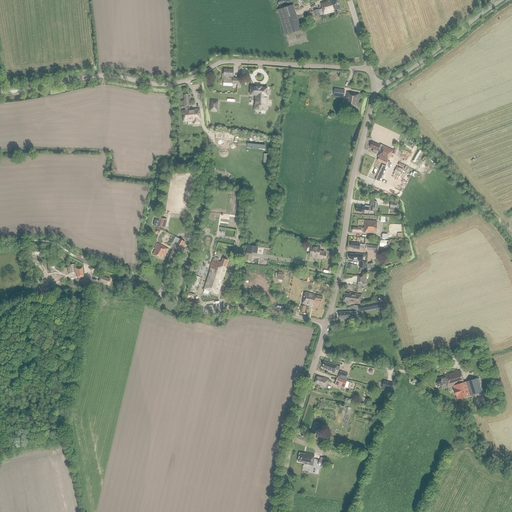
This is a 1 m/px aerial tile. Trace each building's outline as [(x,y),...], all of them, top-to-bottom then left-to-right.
[(336,0),(335,0),(331,1),(331,0),(330,0),(321,3),(322,7),(322,8),(318,9),(314,10),(313,11),(313,13),(314,12),(316,17),(334,11),(334,10),(339,8),(336,0)] [(300,30),(292,6),(277,10),(285,34),(300,30)] [(233,69),(224,69),(224,76),(222,75),(222,79),(223,80),(223,83),(232,83),(232,84),(238,84),(238,78),(229,78),(229,76),(233,77),(233,69)] [(267,96),(267,88),(261,88),(262,87),(257,87),(251,87),(250,95),(256,95),(255,109),(267,110),(268,96),(267,96)] [(334,89),(333,96),(343,97),(344,90),(334,89)] [(357,107),(359,94),(351,92),(351,93),(347,92),(345,104),(343,104),(339,103),(338,107),(342,107),(344,107),(344,111),(355,112),(356,107),(357,107)] [(188,94),(184,94),(184,100),(183,100),(184,107),(185,107),(185,111),(182,111),(183,121),(194,120),(194,124),(199,123),(199,120),(200,120),(199,109),(194,110),(189,110),(189,106),(191,106),(190,97),(188,97),(188,94)] [(222,132),(218,131),(217,137),(233,140),(234,134),(222,132)] [(393,150),(392,149),(380,144),(379,146),(372,142),(370,147),(374,149),(372,152),(376,154),(378,151),(380,152),(377,157),(379,157),(377,160),(386,164),(387,161),(388,161),(393,150)] [(382,165),(377,176),(383,178),(388,167),(382,165)] [(375,211),(377,201),(371,201),(370,206),(366,205),(366,207),(361,206),(361,207),(357,207),(356,211),(360,212),(364,213),(364,210),(375,211)] [(155,219),(153,225),(161,227),(160,230),(163,230),(166,219),(159,217),(159,220),(155,219)] [(376,233),(377,221),(365,220),(365,227),(357,227),(357,228),(352,227),(352,232),(354,232),(354,233),(362,233),(362,231),(364,232),(376,233)] [(180,239),(176,246),(181,248),(185,241),(180,239)] [(153,255),(161,259),(163,255),(165,256),(169,249),(157,243),(154,249),(156,250),(153,255)] [(320,247),(311,245),(310,252),(309,252),(308,253),(308,255),(308,256),(309,256),(309,257),(322,259),(322,258),(325,258),(326,254),(324,254),(324,251),(320,251),(320,247)] [(203,289),(218,294),(226,269),(228,260),(222,258),(221,262),(212,259),(210,268),(203,289)] [(68,268),(68,274),(77,273),(77,278),(84,277),(82,268),(76,268),(75,264),(69,265),(70,267),(68,268)] [(195,275),(192,284),(197,286),(200,277),(195,275)] [(101,276),(99,281),(108,284),(110,280),(101,276)] [(310,293),(305,292),(302,304),(309,305),(309,304),(317,306),(318,301),(321,302),(323,297),(310,294),(310,293)] [(187,304),(196,306),(197,301),(191,300),(192,298),(194,298),(194,295),(188,293),(188,297),(189,298),(189,300),(187,299),(187,304)] [(360,304),(361,295),(350,293),(350,294),(344,293),(343,301),(349,302),(349,303),(360,304)] [(376,306),(381,305),(381,302),(364,305),(365,310),(376,308),(376,306)] [(328,363),(324,362),(322,368),(326,369),(326,370),(335,373),(336,370),(338,371),(339,370),(340,367),(331,363),(331,364),(330,363),(328,362),(328,363)] [(443,385),(446,384),(447,388),(453,386),(458,400),(482,392),(477,378),(464,382),(460,370),(443,375),(444,377),(434,379),(437,387),(443,385)] [(341,371),(339,377),(346,379),(348,374),(341,371)] [(326,388),(329,379),(323,377),(323,378),(317,376),(315,383),(320,385),(320,386),(326,388)] [(337,378),(335,385),(344,388),(347,381),(337,378)] [(393,384),(383,382),(382,388),(391,391),(393,384)] [(322,424),(315,422),(312,433),(319,435),(318,440),(324,441),(326,435),(320,433),(322,424)] [(300,453),(298,462),(303,463),(303,464),(313,466),(314,459),(314,455),(305,453),(305,454),(300,453)]
